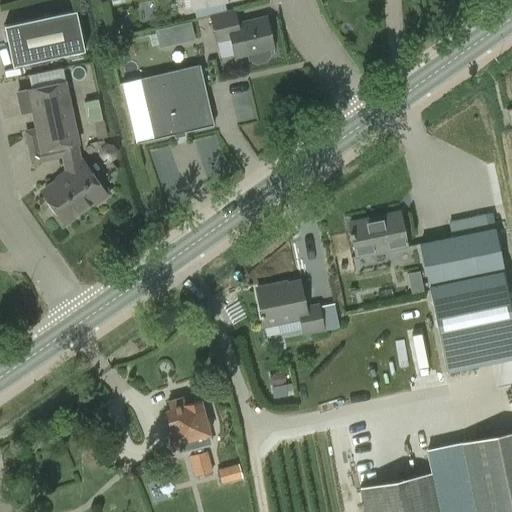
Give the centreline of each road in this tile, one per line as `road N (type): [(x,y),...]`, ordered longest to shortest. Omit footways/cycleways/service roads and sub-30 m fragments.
road 1 (unknown): [(190,239),(261,418),(276,423),(497,393)]
road 2 (tertiary): [(77,319),(366,114)]
road 3 (tertiary): [(366,114),(511,11)]
road 4 (residential): [(77,319),(0,194)]
road 5 (residential): [(366,114),(293,0)]
